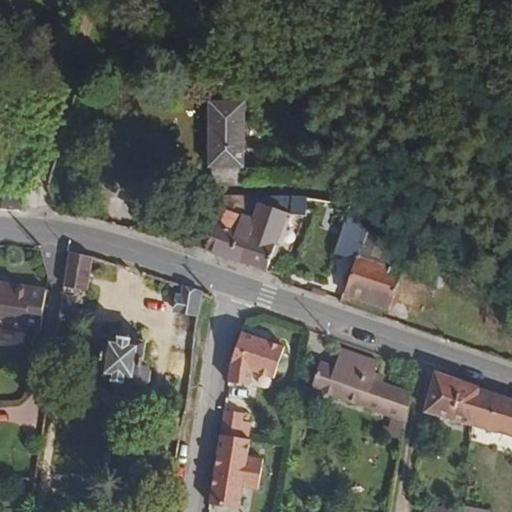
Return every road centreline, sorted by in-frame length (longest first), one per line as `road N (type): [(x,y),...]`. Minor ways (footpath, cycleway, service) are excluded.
road 1 (tertiary): [(227,282),(511,380)]
road 2 (tertiary): [(0,227),(112,245),(227,282)]
road 3 (residential): [(189,511),(227,282)]
